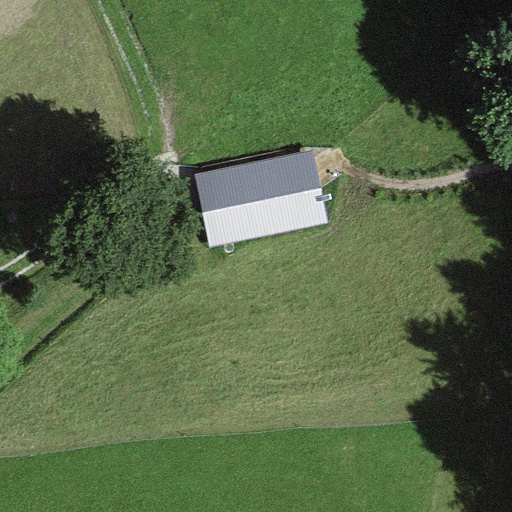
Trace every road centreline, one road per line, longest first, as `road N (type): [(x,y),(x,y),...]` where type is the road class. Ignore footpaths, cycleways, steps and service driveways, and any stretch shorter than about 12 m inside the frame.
road 1 (track): [(0,370),(155,230),(162,210),(167,153),(116,0)]
road 2 (track): [(0,280),(70,243),(167,153)]
